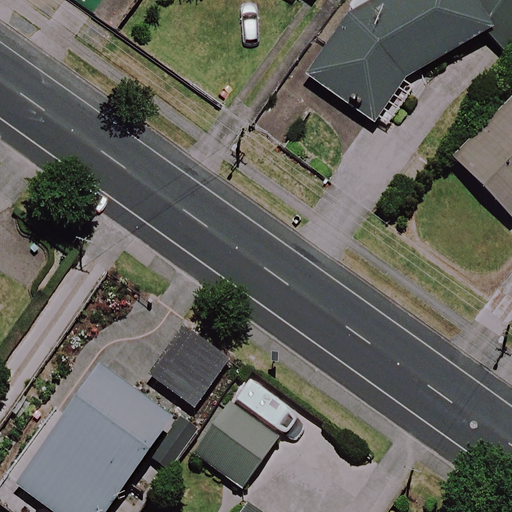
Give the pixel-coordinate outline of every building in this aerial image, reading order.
[(474,41),(500,61),(511,44),(511,0),(465,0),(464,2),(462,0),(365,0),(335,15),(300,83),(383,126),(411,72),(474,41)] [(511,109),(508,105),(448,162),(508,224),(511,219),(511,109)] [(224,366),(180,334),(147,381),(191,412),(224,366)] [(107,511),(169,427),(94,372),(9,490),(40,511),(107,511)] [(242,491),(272,446),(246,429),(222,412),(192,457),(242,491)]
